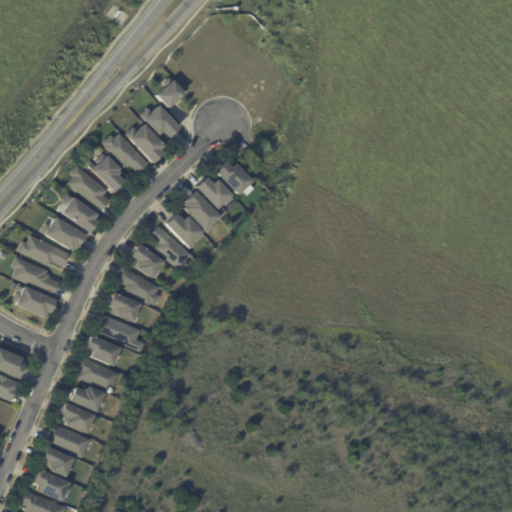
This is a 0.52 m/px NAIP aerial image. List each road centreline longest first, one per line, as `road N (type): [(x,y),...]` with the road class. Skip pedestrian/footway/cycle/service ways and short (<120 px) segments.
road 1 (residential): [(223,125),(141,204),(98,262),(0,484)]
road 2 (tertiary): [(0,197),(174,0)]
